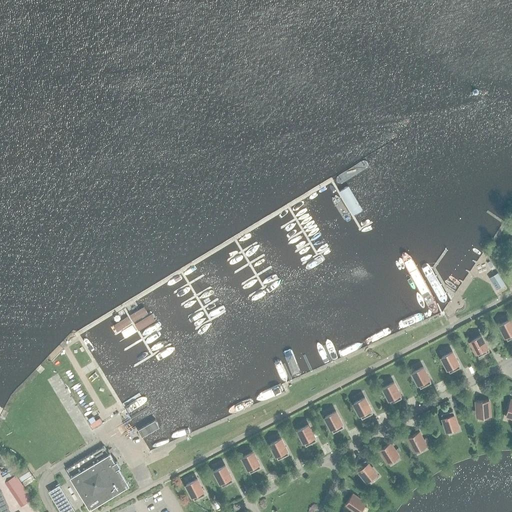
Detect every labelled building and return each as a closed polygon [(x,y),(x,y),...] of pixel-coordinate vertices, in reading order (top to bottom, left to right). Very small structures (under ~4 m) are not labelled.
[(504,285),(499,277),(491,281),(497,290),(504,285)] [(507,342),(511,339),(511,325),(510,321),(499,326),(507,342)] [(478,358),(489,353),(481,337),(470,343),(478,358)] [(450,374),(460,369),(452,353),(441,359),(450,374)] [(420,390),(431,384),(423,369),(412,374),(420,390)] [(391,405),(402,400),(394,384),(383,389),(391,405)] [(362,420),(373,415),(364,399),(354,405),(362,420)] [(472,412),(473,416),(477,416),(477,419),(490,418),(489,402),(476,403),(476,412),(472,412)] [(116,405),(105,411),(108,415),(118,409),(116,405)] [(447,433),(458,429),(453,412),(441,416),(447,433)] [(344,429),(336,413),(325,419),(333,434),(344,429)] [(316,442),(308,426),(297,432),(306,448),(316,442)] [(428,443),(426,440),(423,441),(419,434),(407,440),(414,454),(426,448),(425,445),(428,443)] [(278,461),(289,456),(281,440),(270,445),(278,461)] [(379,452),(387,465),(399,458),(397,455),(400,453),(398,450),(395,452),(390,445),(379,452)] [(90,509),(127,486),(103,447),(66,469),(90,509)] [(250,475),(261,469),(253,453),(242,459),(250,475)] [(367,483),(376,475),(365,461),(356,469),(367,483)] [(233,483),(225,467),(214,472),(222,488),(233,483)] [(9,473),(9,472),(1,477),(5,482),(12,477),(9,473)] [(19,473),(7,481),(24,506),(36,498),(19,473)] [(205,496),(197,480),(186,486),(194,502),(205,496)] [(61,511),(73,511),(75,511),(59,485),(49,492),(61,511)] [(360,501),(352,496),(345,507),(352,511),(360,511),(366,505),(363,503),(365,500),(362,498),(360,501)]
